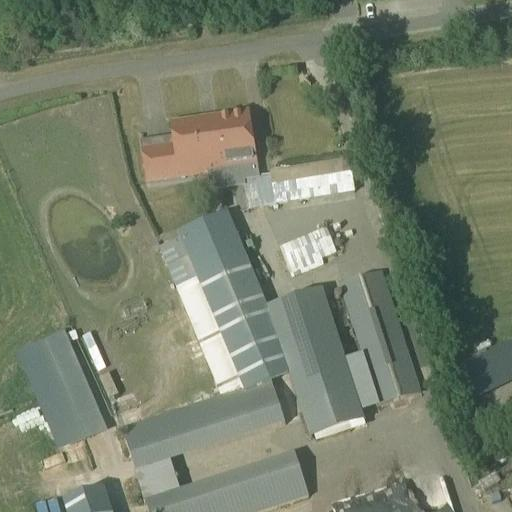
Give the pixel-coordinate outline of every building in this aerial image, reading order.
[(175,148),(143,152),(147,184),(167,181),(255,167),(248,116),(172,127),(175,148)] [(349,160),(270,172),(270,176),(275,208),(354,196),(349,160)] [(227,216),(177,236),(179,242),(159,250),(169,274),(179,299),(221,400),(271,384),(289,378),(267,312),(227,216)] [(326,232),(279,252),(291,281),(323,268),(321,262),(336,256),(326,232)] [(378,410),(419,397),(381,276),(340,289),(378,410)] [(323,293),(267,312),(289,378),(309,441),(364,423),(323,293)] [(42,344),(84,442),(103,434),(61,336),(42,344)] [(478,404),(511,391),(511,345),(463,364),(478,404)] [(11,405),(30,399),(25,383),(19,385),(22,396),(9,400),(11,405)] [(121,433),(146,511),(274,511),(309,501),(295,457),(180,495),(170,465),(285,427),(272,387),(271,384),(221,400),(121,433)] [(76,511),(122,511),(117,493),(74,505),(76,511)]
